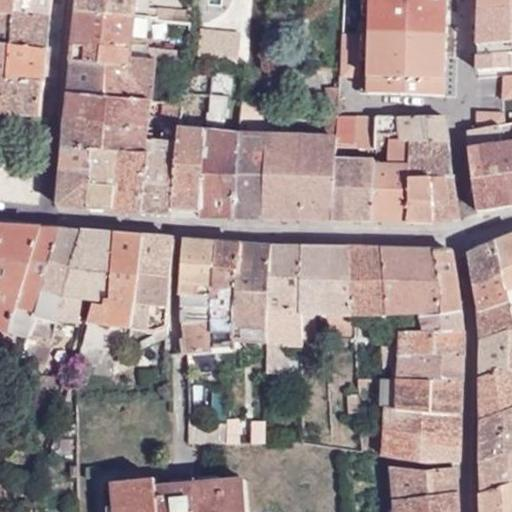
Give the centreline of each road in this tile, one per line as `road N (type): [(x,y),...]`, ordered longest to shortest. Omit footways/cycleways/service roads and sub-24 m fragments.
road 1 (residential): [(178,224),(344,234),(467,230)]
road 2 (residential): [(467,230),(460,255),(471,311),(472,511)]
road 3 (residential): [(462,0),(467,230)]
road 4 (residential): [(53,217),(70,0)]
road 5 (residential): [(53,217),(178,224)]
